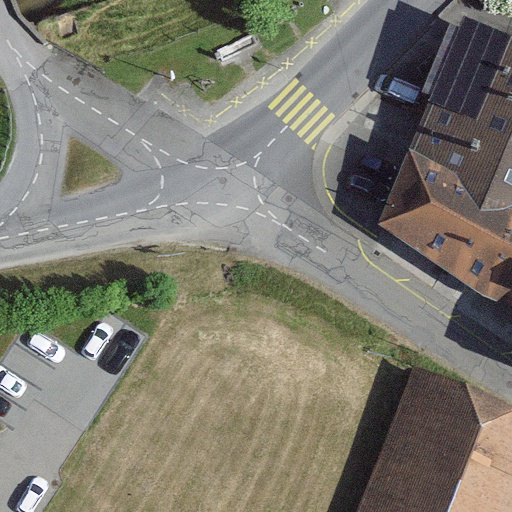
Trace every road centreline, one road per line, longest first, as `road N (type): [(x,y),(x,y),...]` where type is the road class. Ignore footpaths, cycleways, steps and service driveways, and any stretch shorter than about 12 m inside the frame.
road 1 (residential): [(511,372),(321,246),(215,195)]
road 2 (tertiary): [(404,0),(215,195)]
road 3 (residential): [(111,204),(0,17)]
